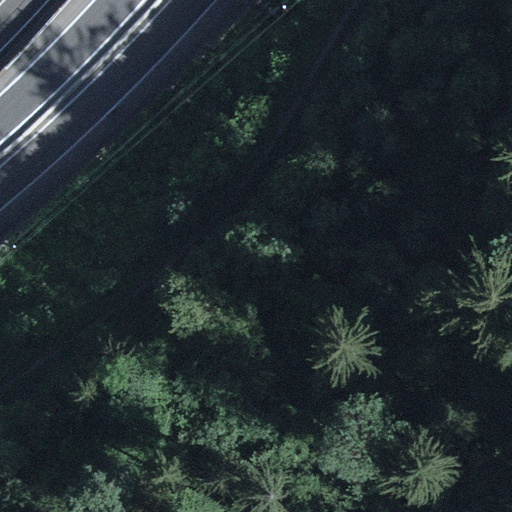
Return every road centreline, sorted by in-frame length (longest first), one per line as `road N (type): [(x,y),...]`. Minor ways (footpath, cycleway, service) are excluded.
road 1 (track): [(0,397),(127,315),(234,207),(373,0)]
road 2 (primary): [(0,188),(193,0)]
road 3 (primary): [(117,0),(0,118)]
